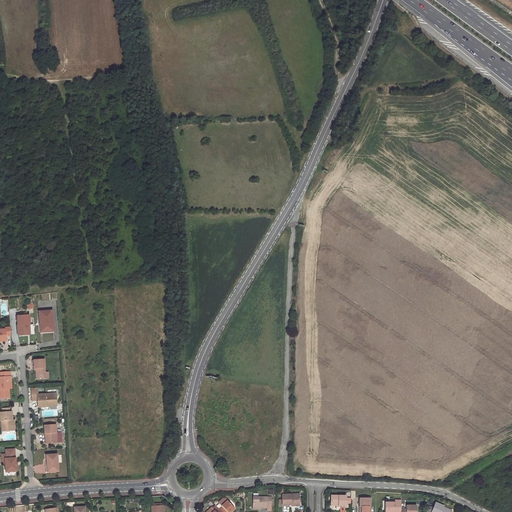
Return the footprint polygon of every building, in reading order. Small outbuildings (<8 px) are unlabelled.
[(38,312),(39,324),(41,324),(41,330),(52,329),(51,311),(38,312)] [(16,316),(17,326),(16,326),(17,336),(27,335),(26,326),(28,325),(29,325),(28,315),(16,316)] [(39,333),(53,332),(52,329),(41,330),(41,324),(39,324),(39,333)] [(0,341),(5,341),(5,336),(10,336),(10,328),(4,329),(4,330),(0,330),(0,341)] [(34,370),(35,379),(39,379),(39,381),(44,380),(44,379),(44,374),(43,360),(32,361),(33,370),(34,370)] [(0,399),(8,399),(8,389),(7,378),(10,378),(9,373),(0,373),(0,399)] [(37,409),(45,408),(45,407),(56,406),(55,395),(36,396),(36,390),(30,390),(31,402),(37,402),(37,409)] [(11,425),(11,421),(11,420),(11,412),(9,412),(8,408),(2,409),(2,413),(0,413),(0,421),(1,427),(4,426),(4,432),(14,431),(13,425),(11,425)] [(46,435),(46,445),(56,444),(61,444),(60,433),(55,434),(55,426),(43,427),(44,435),(46,435)] [(15,464),(13,450),(5,450),(5,455),(1,456),(1,460),(4,460),(4,465),(5,472),(15,472),(15,467),(15,464)] [(47,466),(47,473),(57,473),(56,456),(45,456),(46,466),(47,466)] [(301,494),(283,496),(284,500),(281,500),(282,506),(284,505),(284,506),(293,505),(302,504),(301,494)] [(346,496),(331,496),(331,506),(346,506),(346,503),(346,498),(346,496)] [(262,508),(269,509),(268,511),(272,511),(273,506),(273,498),(255,498),(254,508),(262,508)] [(370,511),(371,498),(360,498),(360,506),(361,506),(361,511),(370,511)] [(224,508),(221,511),(229,511),(234,508),(227,500),(221,505),(224,508)] [(400,511),(400,509),(400,500),(394,500),(394,502),(384,502),(384,511),(389,511),(394,511),(393,511),(400,511)] [(443,506),(435,502),(431,511),(450,511),(451,511),(443,507),(443,506)]
